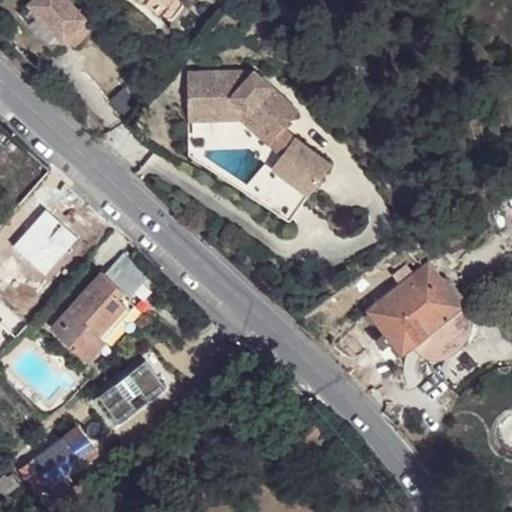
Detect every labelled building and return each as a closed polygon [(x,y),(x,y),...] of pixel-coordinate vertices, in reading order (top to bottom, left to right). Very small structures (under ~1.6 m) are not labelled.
[(70,36),(80,46),(94,31),(60,0),(35,0),(25,11),(62,45),(65,42),(70,36)] [(139,0),(157,15),(170,0),(139,0)] [(75,51),(80,46),(70,36),(65,42),(75,51)] [(265,144),(294,111),(250,72),(184,74),(185,110),(226,108),(226,120),(237,120),(265,144)] [(226,108),(185,110),(185,121),(226,120),(226,108)] [(308,193),(329,165),(294,137),(273,166),(308,193)] [(58,209),(35,187),(14,212),(37,232),(58,209)] [(428,262),(410,278),(421,293),(441,277),(428,262)] [(113,293),(120,287),(102,270),(87,287),(80,295),(67,309),(95,334),(97,333),(125,303),(113,293)] [(441,277),(421,293),(445,322),(463,307),(441,277)] [(400,358),(414,348),(445,322),(421,293),(410,278),(365,315),(400,358)] [(77,292),(80,295),(87,287),(83,285),(77,292)] [(130,296),(120,287),(113,293),(125,303),(130,296)] [(445,322),(414,348),(421,354),(431,358),(442,359),(453,355),(462,348),(468,339),(470,328),(469,317),(463,307),(445,322)] [(102,340),(97,333),(95,334),(67,309),(52,326),(86,358),(102,340)] [(30,321),(23,329),(31,336),(37,328),(30,321)] [(207,354),(214,364),(231,349),(225,341),(207,354)] [(165,384),(144,359),(92,400),(112,425),(165,384)] [(310,450),(329,436),(312,414),(293,427),(310,450)] [(62,439),(83,466),(95,457),(75,429),(62,439)] [(63,482),(83,466),(62,439),(30,463),(42,479),(44,482),(51,491),(60,484),(63,482)] [(42,479),(30,463),(19,472),(33,490),(39,486),(38,482),(42,479)] [(8,472),(0,478),(0,494),(16,482),(8,472)] [(87,493),(82,482),(70,491),(67,493),(59,499),(42,511),(78,511),(82,510),(76,498),(87,493)] [(63,482),(60,484),(67,493),(70,491),(63,482)] [(59,499),(67,493),(60,484),(51,491),(59,499)]
